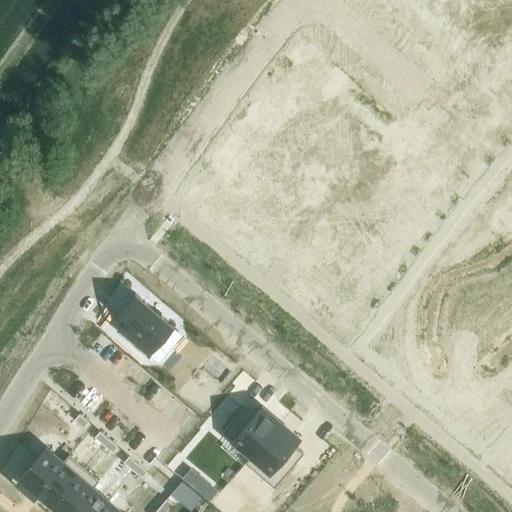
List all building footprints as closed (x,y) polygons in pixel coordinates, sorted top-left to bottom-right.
[(492,10),(483,18),(488,24),(497,16),(492,10)] [(483,18),(474,26),(480,32),(488,24),(483,18)] [(459,53),(450,62),(456,68),(464,59),(459,53)] [(300,64),(284,84),(318,112),(334,91),(343,81),(314,59),(306,69),(300,64)] [(511,73),(495,89),(511,104),(511,73)] [(437,76),(429,85),(435,90),(443,81),(437,76)] [(429,85),(421,94),(426,99),(435,90),(429,85)] [(511,104),(495,89),(480,105),(509,132),(511,129),(511,104)] [(480,105),(466,120),(494,148),(509,132),(480,105)] [(260,113),(244,133),(279,161),(295,140),(303,130),(275,107),(267,118),(260,113)] [(466,120),(450,136),(479,164),(494,148),(466,120)] [(380,142),(372,151),(379,156),(386,147),(380,142)] [(372,151),(365,160),(371,165),(379,156),(372,151)] [(220,166),(204,187),(240,213),(255,193),(263,182),(234,160),(226,171),(220,166)] [(425,163),(411,181),(445,207),(459,189),(425,163)] [(353,176),(346,185),(352,190),(359,180),(353,176)] [(411,181),(398,198),(432,224),(445,207),(411,181)] [(346,185),(338,195),(345,199),(352,190),(346,185)] [(398,198),(385,215),(419,241),(432,224),(398,198)] [(327,210),(320,219),(326,224),(333,215),(327,210)] [(385,215),(372,232),(405,258),(419,241),(385,215)] [(320,219),(312,229),(319,234),(326,224),(320,219)] [(372,232),(359,250),(392,275),(405,258),(372,232)] [(359,250),(346,267),(379,292),(392,275),(359,250)] [(346,267),(332,285),(368,312),(382,294),(379,292),(346,267)] [(129,316),(119,330),(148,354),(173,325),(135,293),(122,310),(129,316)] [(248,401),(223,431),(252,455),(245,462),(246,463),(278,426),(248,401)] [(80,414),(75,420),(84,427),(89,422),(80,414)] [(278,426),(246,463),(275,487),(306,450),(278,426)] [(100,431),(95,437),(104,445),(109,439),(100,431)] [(109,439),(104,445),(113,452),(118,446),(109,439)] [(47,447),(19,481),(36,495),(70,455),(69,455),(63,462),(47,447)] [(70,455),(36,495),(39,493),(53,505),(84,468),(70,455)] [(129,456),(124,462),(133,470),(138,464),(129,456)] [(138,464),(133,470),(142,477),(147,471),(138,464)] [(84,468),(53,505),(61,511),(71,511),(99,480),(84,468)] [(99,480),(71,511),(96,511),(108,500),(94,488),(99,480)] [(167,499),(160,508),(164,511),(166,511),(173,504),(167,499)] [(121,511),(108,500),(96,511),(121,511)]
